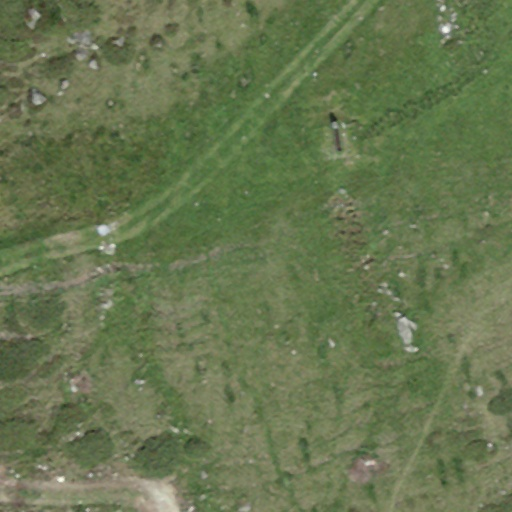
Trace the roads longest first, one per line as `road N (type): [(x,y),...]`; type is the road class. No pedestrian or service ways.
road 1 (track): [(381,0),(248,157),(90,249),(0,272)]
road 2 (track): [(0,488),(153,491),(166,511)]
